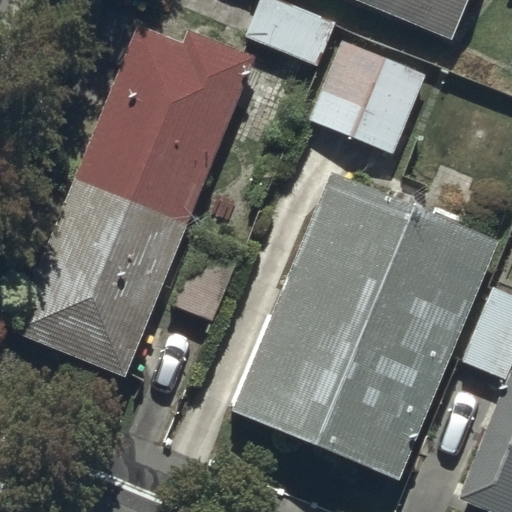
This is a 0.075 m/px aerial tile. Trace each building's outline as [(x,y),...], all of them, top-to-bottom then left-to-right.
[(266,0),(259,0),(243,42),(315,72),(333,28),(266,0)] [(466,0),(308,0),(315,3),(316,0),(341,0),(449,44),(466,0)] [(134,30),(71,184),(185,230),(253,62),(186,35),(181,48),(134,30)] [(422,76),(341,42),(307,124),(388,158),(422,76)] [(497,248),(329,178),(231,416),(400,485),(497,248)] [(122,382),(185,230),(71,184),(10,337),(122,382)] [(511,299),(488,291),(459,367),(506,385),(511,368),(511,299)] [(511,511),(511,377),(456,503),(477,511),(511,511)]
